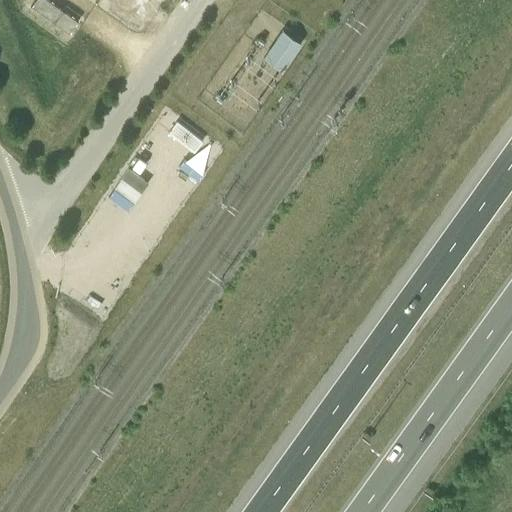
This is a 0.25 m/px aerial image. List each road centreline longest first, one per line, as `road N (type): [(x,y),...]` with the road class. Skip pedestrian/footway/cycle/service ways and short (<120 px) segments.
road 1 (motorway): [(511,162),(258,511)]
road 2 (motorway): [(371,511),(511,316)]
road 3 (tertiary): [(0,171),(27,271),(22,343),(0,385)]
